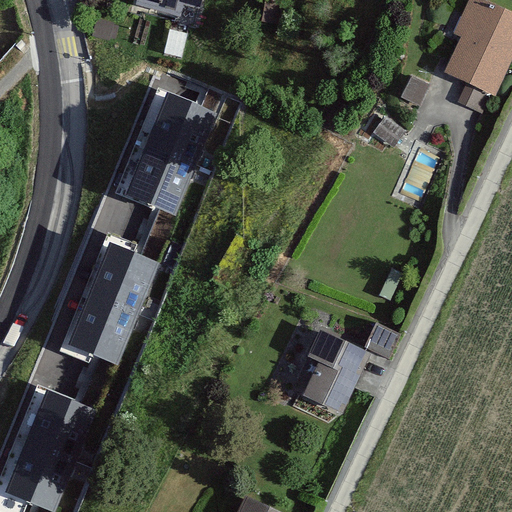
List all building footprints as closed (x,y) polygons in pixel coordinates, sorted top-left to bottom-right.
[(203,0),(138,0),(136,12),(179,20),(182,5),(202,9),(203,0)] [(458,102),(481,113),(491,93),(495,94),(511,58),(511,14),(482,0),(468,0),(453,32),(462,36),(445,72),(468,83),(458,102)] [(419,110),(430,86),(410,77),(399,100),(419,110)] [(169,96),(148,147),(196,166),(216,115),(169,96)] [(393,150),(406,131),(385,117),(372,136),(393,150)] [(176,215),(196,166),(148,147),(128,196),(176,215)] [(111,246),(90,296),(138,316),(159,265),(111,246)] [(118,365),(138,316),(90,296),(70,346),(118,365)] [(361,344),(390,359),(402,335),(373,320),(361,344)] [(305,394),(343,411),(369,353),(321,331),(309,356),(320,361),(305,394)] [(48,392),(27,443),(75,462),(96,412),(48,392)] [(55,511),(75,462),(27,443),(7,492),(55,511)] [(277,511),(246,497),(238,511),(277,511)]
